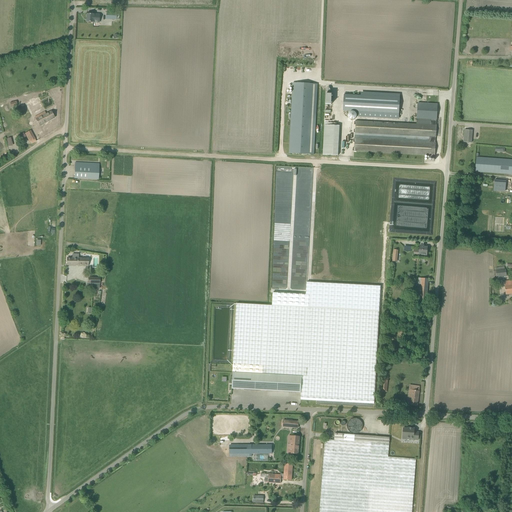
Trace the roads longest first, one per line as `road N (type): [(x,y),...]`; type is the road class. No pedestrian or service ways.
road 1 (unclassified): [(48,510),(70,0)]
road 2 (unclassified): [(425,415),(459,0)]
road 3 (unknown): [(64,149),(446,167)]
road 4 (unclassified): [(48,510),(192,411),(309,409)]
